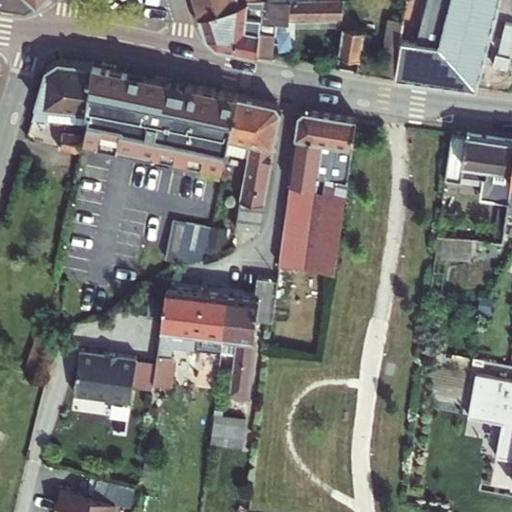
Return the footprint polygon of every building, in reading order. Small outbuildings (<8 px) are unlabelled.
[(202,0),(206,10),(241,0),(202,0)] [(241,0),(206,10),(213,28),(215,33),(220,37),(224,39),(259,47),(294,55),(296,43),(279,40),(281,27),(244,19),(245,14),(263,14),(263,18),(288,18),(288,16),(341,15),(341,0),(241,0)] [(396,72),(403,18),(405,0),(393,0),(385,70),(396,72)] [(420,76),(444,80),(451,26),(455,27),(457,12),(431,7),(429,22),(403,18),(396,72),(420,76)] [(363,26),(342,23),(338,48),(359,52),(363,26)] [(52,63),(37,112),(93,121),(96,105),(91,104),(95,61),(79,57),(63,54),(52,63)] [(91,130),(90,135),(126,142),(227,164),(230,149),(243,91),(142,70),(95,61),(91,104),(96,105),(93,121),(91,130)] [(261,95),(243,91),(230,149),(252,154),(240,224),(264,227),(285,106),(279,99),(261,95)] [(284,258),(341,266),(361,115),(335,110),(308,106),(303,110),(284,258)] [(90,135),(91,130),(66,125),(63,141),(88,145),(90,135)] [(511,139),(495,137),(454,130),(449,178),(463,180),(466,160),(494,164),(489,197),(511,199),(511,139)] [(185,262),(190,223),(176,220),(172,260),(185,262)] [(185,262),(209,254),(215,227),(190,223),(185,262)] [(246,290),(233,289),(226,348),(240,349),(235,390),(253,392),(262,313),(278,315),(283,274),(263,271),(259,291),(246,290)] [(202,343),(208,286),(190,284),(172,282),(160,379),(178,381),(181,356),(178,351),(179,340),(202,343)] [(221,287),(208,286),(202,343),(199,364),(207,365),(210,345),(226,348),(233,289),(221,287)] [(50,380),(63,341),(45,335),(32,373),(50,380)] [(136,360),(80,354),(73,417),(129,423),(136,360)] [(511,376),(474,371),(467,415),(500,420),(495,455),(506,457),(502,483),(511,484),(511,376)] [(263,442),(266,417),(219,412),(217,437),(263,442)] [(120,511),(123,498),(67,487),(62,511),(120,511)]
